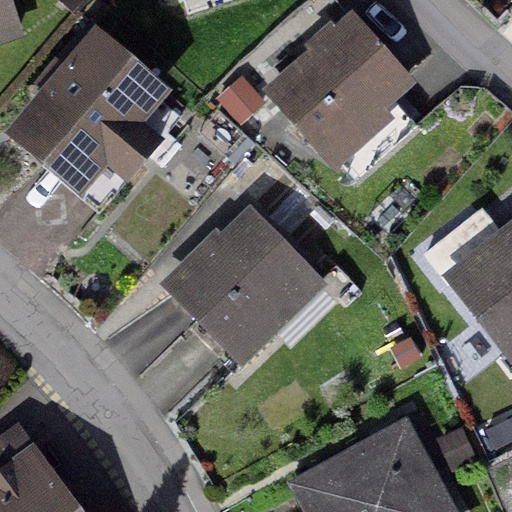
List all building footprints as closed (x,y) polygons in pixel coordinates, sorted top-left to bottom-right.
[(0,6),(0,39),(11,35),(0,6)] [(422,98),(348,29),(272,109),(346,178),(422,98)] [(169,120),(86,60),(22,149),(104,209),(169,120)] [(245,223),(162,314),(232,376),(309,280),(245,223)] [(480,231),(424,276),(474,336),(510,307),(511,309),(511,235),(495,249),(480,231)] [(452,511),(412,431),(302,486),(314,511),(452,511)] [(72,511),(25,445),(0,462),(0,511),(72,511)]
